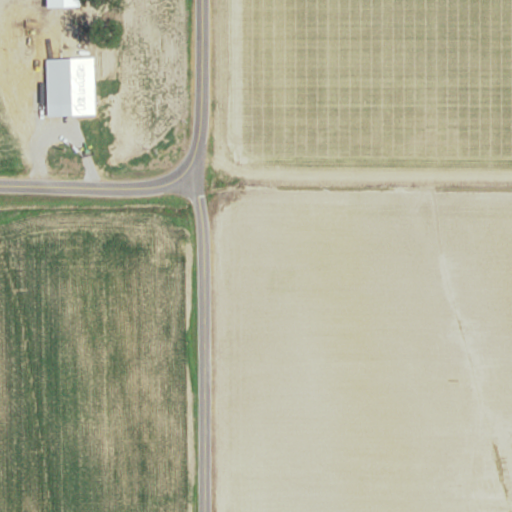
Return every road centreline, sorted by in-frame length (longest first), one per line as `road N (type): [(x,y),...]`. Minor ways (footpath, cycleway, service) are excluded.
road 1 (tertiary): [(0,186),(123,190),(174,181),(198,148),(202,0)]
road 2 (residential): [(203,511),(202,245),(199,199),(185,169)]
